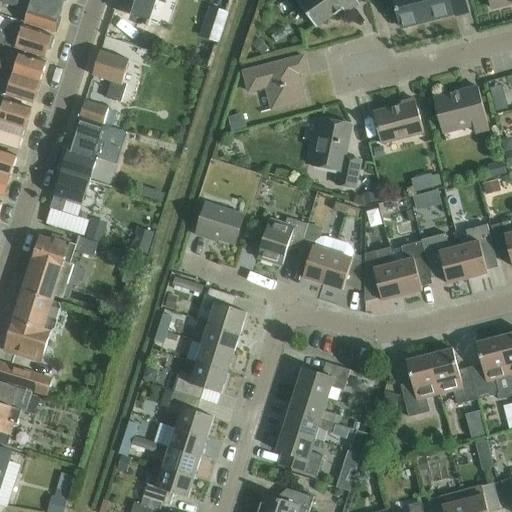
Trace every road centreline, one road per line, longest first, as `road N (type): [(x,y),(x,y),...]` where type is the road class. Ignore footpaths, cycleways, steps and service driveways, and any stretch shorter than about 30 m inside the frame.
road 1 (residential): [(0,298),(95,0)]
road 2 (residential): [(300,323),(319,319),(390,336),(511,305)]
road 3 (residential): [(220,511),(281,333),(300,323)]
road 4 (residential): [(186,264),(286,293),(300,323)]
